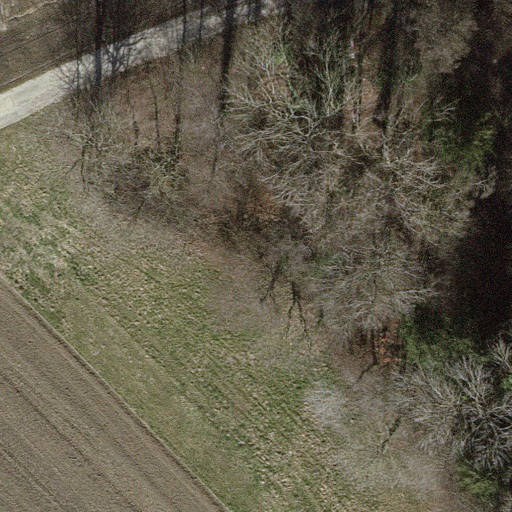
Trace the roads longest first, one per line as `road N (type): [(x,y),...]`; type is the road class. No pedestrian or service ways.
road 1 (track): [(0,112),(267,0)]
road 2 (track): [(395,0),(467,42),(511,88)]
